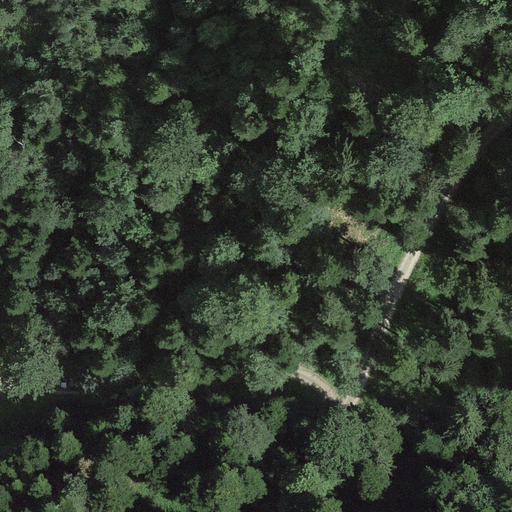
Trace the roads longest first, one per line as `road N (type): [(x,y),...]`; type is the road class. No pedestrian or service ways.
road 1 (track): [(511,113),(426,224),(292,511)]
road 2 (track): [(393,289),(266,372),(0,396)]
